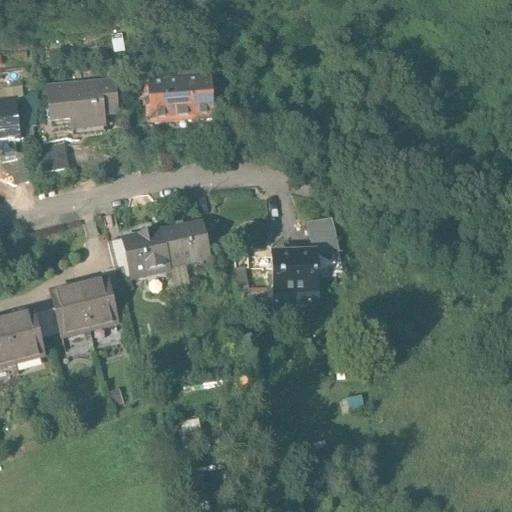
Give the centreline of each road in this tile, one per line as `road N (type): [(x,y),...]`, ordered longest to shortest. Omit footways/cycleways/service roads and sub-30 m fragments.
road 1 (residential): [(0,215),(224,171),(256,170),(375,195)]
road 2 (track): [(511,204),(450,206),(375,195)]
